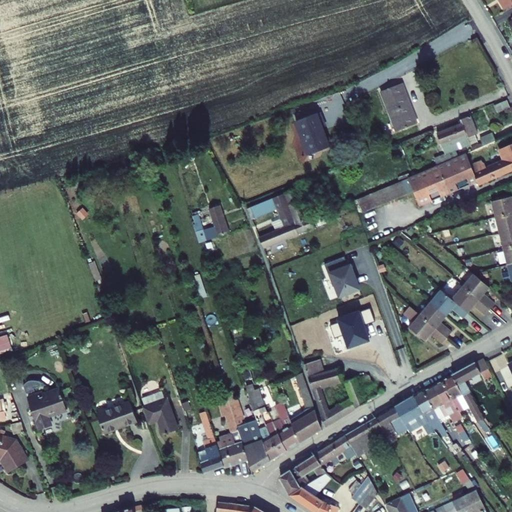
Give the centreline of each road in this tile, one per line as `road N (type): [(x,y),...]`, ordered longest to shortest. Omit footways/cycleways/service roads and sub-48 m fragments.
road 1 (residential): [(255,492),(325,436),(511,331)]
road 2 (residential): [(57,511),(156,487),(255,492)]
